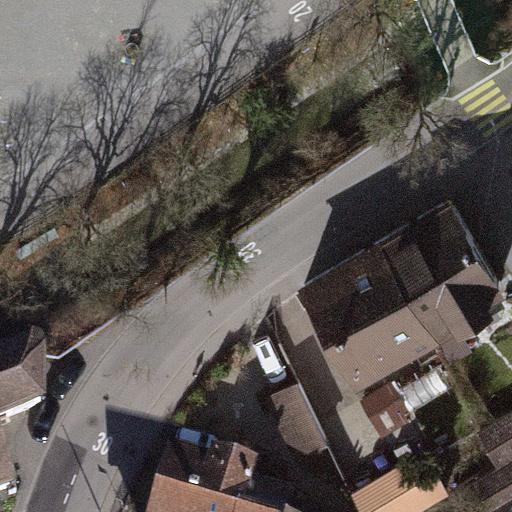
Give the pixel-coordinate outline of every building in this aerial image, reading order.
[(435,319),(501,282),(456,206),(445,203),(386,236),(435,319)] [(386,236),(307,284),(366,378),(415,345),(409,334),(435,319),(386,236)] [(0,453),(0,421),(41,403),(37,354),(31,353),(0,367),(0,492),(12,488),(0,453)] [(301,449),(324,436),(294,384),(272,397),(301,449)] [(388,385),(363,404),(381,427),(405,408),(388,385)] [(511,416),(489,432),(504,455),(511,449),(511,416)] [(433,449),(357,487),(369,511),(418,511),(456,493),(433,449)] [(172,458),(155,511),(284,511),(294,483),(217,460),(214,471),(172,458)]
